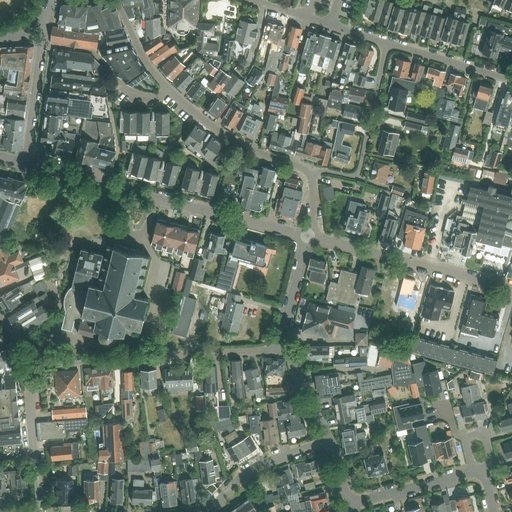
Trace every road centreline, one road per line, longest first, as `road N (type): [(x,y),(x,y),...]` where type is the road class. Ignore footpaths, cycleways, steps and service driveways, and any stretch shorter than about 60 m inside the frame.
road 1 (residential): [(307,236),(27,163)]
road 2 (residential): [(312,173),(235,141),(201,117),(144,58),(117,0)]
road 3 (residential): [(279,347),(32,363)]
road 4 (residential): [(511,289),(307,236)]
road 5 (residential): [(312,173),(358,172),(388,42)]
road 6 (residential): [(39,511),(32,363)]
road 7 (residential): [(208,511),(248,471),(327,441)]
road 8 (residential): [(511,80),(388,42)]
road 9 (residential): [(473,476),(353,504)]
road 10 (residential): [(27,163),(39,43)]
